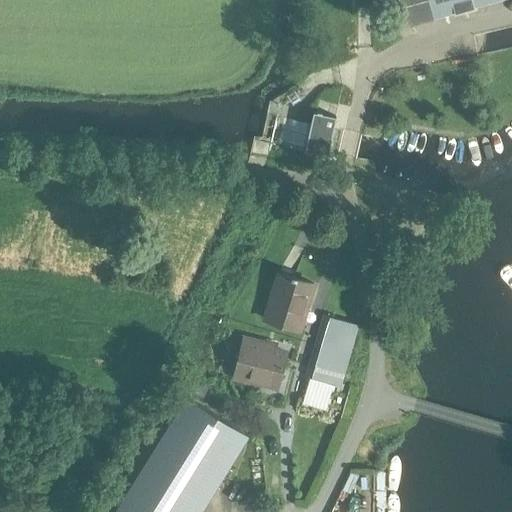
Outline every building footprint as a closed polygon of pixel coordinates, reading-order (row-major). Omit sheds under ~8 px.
[(402,0),(409,24),(492,0),(402,0)] [(313,112),(311,125),(305,151),(327,156),(336,117),(313,112)] [(264,319),(298,331),(313,285),(279,274),(264,319)] [(324,312),(314,345),(349,355),(359,322),(324,312)] [(233,376),(275,387),(284,352),(265,347),(266,344),(242,338),(233,376)] [(340,384),(349,355),(314,345),(306,374),(340,384)] [(191,374),(184,388),(194,393),(201,379),(191,374)] [(185,396),(114,511),(199,511),(247,435),(185,396)]
